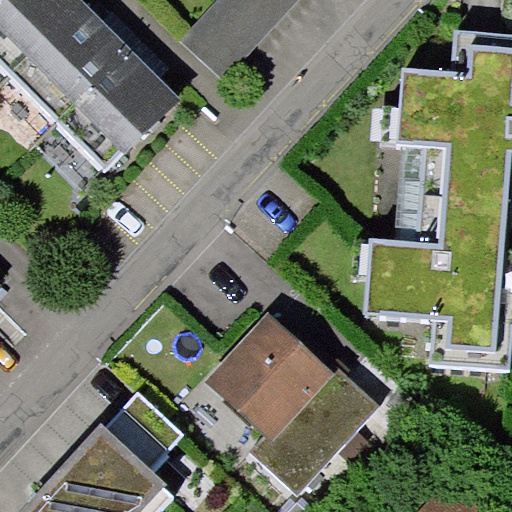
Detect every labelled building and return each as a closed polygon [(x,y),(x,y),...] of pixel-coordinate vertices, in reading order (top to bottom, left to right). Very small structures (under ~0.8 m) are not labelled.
[(166,105),(64,0),(0,0),(0,75),(94,173),(166,105)] [(293,0),(213,0),(179,38),(224,78),(293,0)] [(511,24),(438,20),(435,63),(385,60),(379,148),(396,149),(390,252),(355,250),(350,323),(413,327),(409,383),(511,388),(511,24)] [(324,379),(256,316),(196,381),(264,444),(324,379)] [(173,436),(132,400),(99,438),(87,427),(10,511),(163,511),(169,506),(137,478),(173,436)] [(471,511),(436,482),(411,511),(471,511)]
